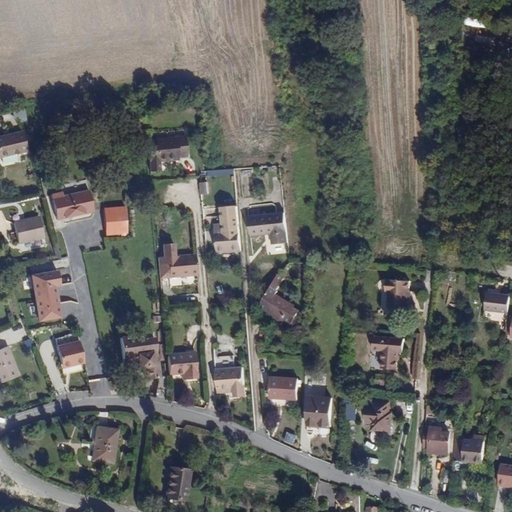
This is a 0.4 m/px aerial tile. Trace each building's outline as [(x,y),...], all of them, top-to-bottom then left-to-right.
[(23,109),(12,111),(15,125),(26,123),(23,109)] [(179,130),(172,131),(174,150),(180,150),(189,149),(187,128),(178,129),(179,130)] [(158,154),(174,153),(174,150),(172,131),(157,132),(157,133),(150,133),(152,155),(153,164),(159,164),(158,154)] [(0,136),(0,159),(29,152),(24,132),(0,136)] [(209,189),(208,176),(200,176),(201,189),(209,189)] [(53,190),(60,215),(97,205),(91,184),(62,191),(61,188),(53,190)] [(125,201),(104,204),(108,231),(129,228),(125,201)] [(221,251),(217,252),(217,253),(241,251),(239,228),(238,207),(228,207),(230,229),(232,251),(221,251)] [(224,227),(219,228),(221,251),(232,251),(230,229),(228,207),(222,208),(223,224),(224,227)] [(42,211),(22,216),(28,238),(47,233),(42,211)] [(264,215),(265,234),(272,234),(273,243),(288,242),(285,212),(264,215)] [(265,234),(264,215),(250,216),(253,235),(265,234)] [(28,238),(22,216),(16,218),(21,240),(28,238)] [(166,238),(167,251),(169,250),(174,250),(178,250),(177,237),(166,238)] [(160,251),(162,271),(184,270),(183,254),(182,249),(178,250),(174,250),(169,250),(167,251),(164,251),(160,251)] [(195,253),(183,254),(184,270),(196,269),(195,253)] [(58,259),(58,266),(69,266),(69,258),(58,259)] [(29,274),(33,322),(59,320),(56,272),(29,274)] [(407,294),(408,286),(409,278),(387,275),(385,287),(389,287),(388,302),(409,305),(410,294),(407,294)] [(286,319),(288,299),(277,292),(278,290),(271,285),(261,305),(267,309),(268,307),(271,308),(269,313),(282,321),(285,318),(286,319)] [(509,313),(511,299),(491,296),(490,311),(509,313)] [(294,303),(291,301),(290,322),(299,307),(294,304),(294,303)] [(154,329),(122,333),(125,353),(137,352),(139,363),(143,363),(145,375),(160,373),(154,329)] [(384,347),(382,364),(399,366),(401,348),(407,348),(408,335),(377,333),(376,346),(384,347)] [(69,367),(83,363),(77,341),(55,347),(61,365),(68,363),(69,367)] [(0,385),(1,386),(21,379),(10,349),(2,352),(0,346),(0,385)] [(173,368),(186,367),(191,367),(191,371),(199,370),(197,347),(191,348),(192,360),(172,362),(173,368)] [(192,360),(191,348),(171,349),(172,362),(192,360)] [(215,365),(217,385),(232,383),(233,391),(244,390),(242,363),(215,365)] [(353,370),(346,369),(345,380),(352,381),(353,370)] [(282,393),(283,373),(273,372),(272,392),(282,393)] [(375,373),(374,383),(385,384),(387,375),(375,373)] [(287,374),(285,394),(298,395),(299,375),(287,374)] [(309,393),(306,422),(329,425),(332,396),(309,393)] [(370,418),(369,428),(387,430),(389,414),(386,413),(387,402),(372,400),(371,406),(366,405),(364,417),(370,418)] [(448,441),(450,426),(440,424),(430,423),(423,422),(422,438),(428,438),(448,441)] [(96,424),(95,458),(115,459),(116,425),(96,424)] [(474,453),(477,426),(476,434),(457,433),(455,451),(474,453)] [(487,428),(477,426),(474,453),(484,455),(487,428)] [(286,432),(283,441),(293,445),(296,436),(286,432)] [(447,447),(448,441),(428,438),(427,444),(447,447)] [(165,499),(185,502),(189,472),(168,469),(165,499)] [(508,486),(511,487),(511,471),(502,470),(499,488),(508,489),(508,486)] [(366,502),(365,511),(376,511),(377,504),(366,502)]
